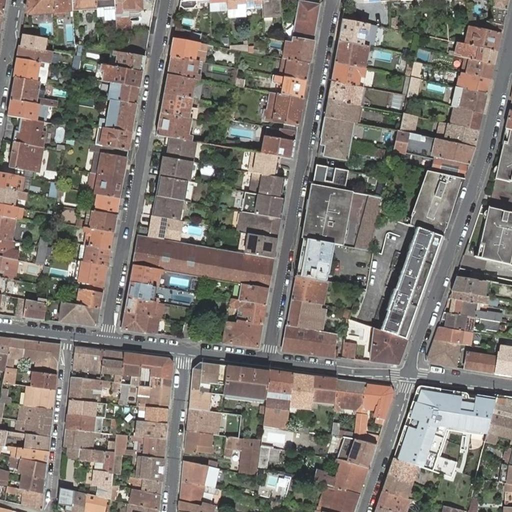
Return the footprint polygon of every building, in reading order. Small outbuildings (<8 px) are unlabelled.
[(28,0),(27,12),(29,14),(54,12),(53,0),(28,0)] [(53,0),(54,12),(54,16),(63,15),(65,13),(65,12),(73,11),(72,0),(53,0)] [(95,0),(72,0),(73,11),(73,13),(96,11),(95,0)] [(114,0),(95,0),(96,11),(97,14),(104,14),(105,21),(116,20),(115,17),(115,9),(114,0)] [(140,0),(114,0),(115,9),(115,17),(116,20),(117,33),(120,32),(125,32),(131,32),(131,24),(129,24),(129,16),(129,10),(141,9),(140,0)] [(180,0),(180,3),(180,6),(184,10),(194,9),(197,5),(197,3),(209,2),(209,0),(180,0)] [(244,0),(226,0),(227,2),(227,9),(228,17),(228,20),(236,20),(237,17),(246,17),(245,4),(245,3),(245,1),(244,0)] [(261,0),(262,1),(262,3),(263,16),(282,15),(280,0),(261,0)] [(492,0),(493,7),(494,23),(503,25),(508,0),(492,0)] [(288,60),(309,64),(313,42),(320,5),(304,2),(299,1),(293,34),(292,39),(291,42),(286,42),(283,59),(285,59),(288,60)] [(227,2),(210,3),(210,10),(227,9),(227,2)] [(468,17),(469,27),(485,30),(487,22),(468,17)] [(30,19),(26,18),(23,34),(36,36),(38,28),(28,27),(30,19)] [(342,20),(339,41),(362,45),(364,36),(366,36),(368,29),(371,29),(372,26),(358,23),(342,20)] [(487,22),(485,30),(501,34),(503,25),(494,23),(487,22)] [(376,26),(372,26),(371,29),(368,29),(366,36),(364,36),(362,45),(368,46),(372,47),(376,26)] [(485,30),(469,27),(465,45),(497,52),(501,34),(485,30)] [(176,28),(174,39),(189,42),(190,33),(191,31),(176,28)] [(126,54),(145,57),(150,31),(131,32),(126,54)] [(283,41),(286,42),(291,42),(292,39),(293,34),(283,33),(283,41)] [(22,35),(20,46),(45,50),(46,40),(22,35)] [(174,39),(171,56),(194,61),(198,62),(202,62),(203,62),(204,62),(207,45),(201,44),(199,44),(197,43),(191,42),(189,42),(174,39)] [(339,41),(334,63),(364,69),(368,46),(362,45),(339,41)] [(454,56),(465,58),(469,59),(494,65),(497,52),(465,45),(458,43),(455,54),(450,52),(449,55),(454,56)] [(20,46),(18,59),(42,63),(47,65),(48,65),(50,65),(52,51),(45,50),(20,46)] [(116,68),(142,73),(145,57),(126,54),(114,52),(114,55),(117,56),(116,68)] [(406,77),(411,77),(414,63),(415,56),(410,55),(406,76),(406,77)] [(171,56),(167,75),(194,80),(200,81),(203,62),(202,62),(198,62),(194,61),(171,56)] [(465,74),(490,80),(494,65),(469,59),(465,58),(461,73),(462,73),(465,74)] [(44,68),(47,65),(42,63),(18,59),(14,78),(36,82),(36,78),(38,67),(44,68)] [(285,77),(306,81),(309,64),(288,60),(285,59),(283,59),(280,77),(285,77)] [(334,63),(331,82),(358,86),(362,87),(363,79),(364,75),(365,69),(364,69),(334,63)] [(44,68),(38,67),(36,78),(45,80),(48,65),(47,65),(44,68)] [(111,83),(140,88),(142,73),(116,68),(102,65),(100,72),(104,73),(102,81),(111,83)] [(457,88),(487,94),(490,80),(465,74),(462,73),(461,76),(459,76),(457,88)] [(167,75),(164,94),(191,99),(194,99),(198,101),(199,95),(202,81),(194,80),(167,75)] [(280,77),(280,76),(279,81),(284,82),(284,84),(278,83),(276,94),(278,94),(303,99),(306,81),(285,77),(280,77)] [(407,96),(411,78),(411,77),(406,77),(402,95),(407,96)] [(37,99),(40,82),(36,82),(14,78),(10,100),(35,105),(39,106),(43,106),(56,108),(57,102),(44,100),(37,99)] [(416,99),(420,79),(418,79),(411,78),(407,96),(407,97),(416,99)] [(236,79),(235,86),(243,88),(244,80),(236,79)] [(331,82),(328,100),(359,106),(362,87),(358,86),(331,82)] [(137,105),(140,88),(111,83),(108,100),(110,100),(137,105)] [(482,114),(487,94),(457,88),(455,87),(451,106),(459,108),(482,114)] [(298,126),(303,99),(278,94),(276,94),(270,93),(268,102),(267,110),(265,120),(273,121),(284,123),(283,130),(297,133),(298,126)] [(164,94),(160,113),(188,118),(191,103),(194,104),(194,99),(191,99),(164,94)] [(10,100),(8,116),(21,118),(36,121),(39,106),(35,105),(10,100)] [(131,133),(137,105),(110,100),(105,129),(131,133)] [(358,124),(361,106),(359,106),(328,100),(325,118),(354,123),(356,123),(358,124)] [(478,131),(482,114),(459,108),(454,126),(478,131)] [(169,138),(191,141),(192,137),(188,136),(191,118),(188,118),(160,113),(156,136),(166,137),(169,138)] [(416,117),(403,114),(400,131),(408,133),(413,134),(416,117)] [(42,132),(43,122),(41,122),(36,121),(21,118),(18,132),(15,131),(14,142),(43,148),(45,133),(42,132)] [(365,159),(392,164),(394,152),(350,144),(354,123),(325,118),(321,138),(322,138),(320,145),(325,145),(349,150),(348,152),(366,155),(365,159)] [(475,148),(478,131),(454,126),(449,124),(440,122),(436,139),(438,139),(445,141),(475,148)] [(128,151),(131,133),(105,129),(98,127),(95,145),(102,146),(115,149),(128,151)] [(511,130),(505,128),(501,143),(502,143),(498,164),(501,165),(499,174),(510,176),(509,181),(510,182),(510,181),(511,181),(511,130)] [(283,130),(280,130),(279,139),(265,136),(261,136),(260,140),(264,140),(262,154),(279,157),(281,158),(292,160),(295,142),(297,133),(283,130)] [(408,133),(400,131),(399,131),(394,151),(404,153),(408,133)] [(469,165),(475,148),(445,141),(438,139),(436,139),(413,134),(408,133),(404,153),(433,160),(434,157),(469,165)] [(191,162),(195,142),(193,142),(191,141),(169,138),(168,146),(166,158),(190,162),(191,162)] [(39,172),(43,148),(14,142),(9,167),(39,172)] [(102,153),(113,156),(115,149),(102,146),(95,145),(90,144),(89,151),(97,153),(102,153)] [(347,161),(348,152),(349,150),(325,145),(323,156),(347,161)] [(127,158),(128,151),(115,149),(113,156),(102,153),(97,153),(96,157),(101,158),(98,174),(123,179),(127,158)] [(262,154),(252,153),(249,173),(254,173),(276,177),(278,166),(279,157),(262,154)] [(404,153),(401,166),(427,171),(430,172),(433,160),(404,153)] [(188,182),(191,162),(190,162),(166,158),(162,157),(159,177),(186,182),(188,182)] [(464,179),(469,165),(434,157),(433,160),(430,172),(462,179),(464,179)] [(198,163),(191,162),(188,182),(194,183),(198,163)] [(501,165),(498,164),(494,178),(509,181),(510,176),(499,174),(501,165)] [(346,171),(316,166),(312,185),(343,191),(346,171)] [(448,224),(462,179),(430,172),(427,171),(412,212),(414,213),(413,214),(412,215),(412,216),(411,217),(411,218),(410,219),(410,220),(410,221),(410,222),(409,223),(409,225),(409,226),(416,228),(441,237),(442,236),(443,235),(444,233),(444,232),(445,231),(445,229),(446,228),(446,226),(446,225),(446,224),(448,224)] [(0,172),(0,188),(15,191),(18,176),(0,172)] [(250,193),(285,199),(286,193),(286,191),(282,190),(284,179),(276,177),(254,173),(250,193)] [(120,199),(123,179),(98,174),(94,194),(97,195),(120,199)] [(18,176),(15,191),(22,192),(24,177),(18,176)] [(159,177),(155,196),(183,201),(184,202),(188,183),(188,182),(186,182),(159,177)] [(57,199),(57,196),(58,187),(59,183),(53,182),(50,197),(57,199)] [(312,224),(345,231),(348,214),(345,213),(342,213),(343,207),(346,207),(349,192),(312,185),(307,212),(314,213),(312,224)] [(215,187),(214,206),(221,207),(222,188),(215,187)] [(0,188),(0,204),(14,207),(15,198),(18,198),(18,197),(26,198),(27,193),(22,192),(15,191),(0,188)] [(245,192),(242,212),(281,219),(283,209),(285,199),(250,193),(245,192)] [(117,216),(120,199),(97,195),(94,212),(117,216)] [(156,209),(155,217),(179,221),(181,210),(184,210),(185,202),(184,202),(183,201),(155,196),(153,209),(156,209)] [(382,198),(370,196),(368,202),(381,206),(382,198)] [(381,206),(368,202),(366,209),(379,212),(381,206)] [(0,204),(0,215),(15,219),(18,208),(14,207),(0,204)] [(488,207),(485,221),(489,222),(491,213),(501,215),(502,210),(488,207)] [(378,215),(379,212),(366,209),(364,216),(377,218),(378,215)] [(511,212),(508,212),(508,213),(503,211),(502,210),(501,215),(491,213),(489,222),(485,221),(477,257),(509,265),(511,254),(511,212)] [(114,233),(117,216),(94,212),(88,211),(87,215),(92,216),(91,218),(87,217),(86,221),(77,219),(76,226),(84,228),(114,233)] [(241,233),(277,239),(280,226),(281,219),(242,212),(238,232),(241,233)] [(305,223),(309,224),(312,224),(314,213),(307,212),(307,213),(305,223)] [(0,215),(0,238),(7,240),(12,241),(16,219),(15,219),(0,215)] [(375,225),(377,218),(364,216),(363,222),(375,225)] [(154,229),(153,238),(175,242),(180,243),(184,222),(179,221),(155,217),(152,228),(150,228),(149,228),(154,229)] [(361,229),(373,231),(375,225),(363,222),(361,229)] [(333,244),(342,246),(345,231),(312,224),(309,224),(307,239),(333,244)] [(140,227),(138,236),(146,237),(148,228),(140,227)] [(111,250),(114,233),(84,228),(84,231),(87,232),(84,246),(87,246),(111,250)] [(444,238),(441,237),(416,228),(411,244),(438,253),(440,250),(444,238)] [(359,235),(372,238),(373,231),(361,229),(359,235)] [(245,254),(274,259),(277,239),(241,233),(240,243),(247,244),(245,254)] [(357,242),(370,245),(372,238),(359,235),(357,242)] [(246,285),(268,289),(274,259),(245,254),(238,253),(206,247),(180,243),(175,242),(153,238),(147,237),(146,237),(138,236),(133,265),(163,271),(201,277),(239,284),(246,285)] [(0,256),(1,257),(7,258),(18,260),(19,252),(13,251),(14,245),(18,246),(19,242),(15,242),(12,241),(7,240),(0,238),(0,256)] [(328,274),(333,244),(307,239),(303,239),(296,276),(326,281),(327,281),(328,274)] [(357,249),(368,251),(370,245),(357,242),(355,249),(357,249)] [(240,243),(238,253),(245,254),(247,244),(240,243)] [(411,244),(380,331),(407,341),(415,319),(413,314),(417,304),(421,302),(431,272),(434,266),(438,253),(411,244)] [(107,266),(111,250),(87,246),(84,246),(81,245),(78,261),(84,262),(107,266)] [(46,255),(47,248),(39,246),(36,264),(44,266),(46,255)] [(107,266),(84,262),(83,265),(87,266),(84,284),(104,288),(107,266)] [(162,274),(163,271),(133,265),(130,282),(157,287),(159,274),(162,274)] [(456,277),(470,279),(471,271),(459,269),(456,277)] [(323,305),(327,281),(326,281),(296,276),(291,299),(318,304),(323,305)] [(488,297),(491,283),(470,279),(456,277),(451,291),(453,291),(458,292),(488,297)] [(154,299),(157,287),(130,282),(127,297),(158,303),(163,304),(163,300),(158,300),(154,299)] [(100,309),(104,288),(84,284),(78,283),(77,293),(79,293),(78,302),(75,302),(74,305),(100,309)] [(265,305),(268,289),(246,285),(239,284),(239,287),(241,288),(239,300),(243,301),(265,305)] [(488,297),(458,292),(455,300),(477,303),(494,306),(496,306),(498,298),(488,297)] [(162,307),(163,304),(158,303),(127,297),(124,312),(152,317),(154,305),(157,306),(162,307)] [(44,321),(47,300),(38,298),(37,302),(26,300),(25,305),(24,318),(44,321)] [(262,325),(265,305),(243,301),(239,300),(231,299),(230,304),(232,307),(239,309),(241,313),(243,313),(242,318),(238,318),(238,321),(262,325)] [(291,299),(287,325),(313,330),(318,304),(291,299)] [(453,314),(475,318),(500,322),(501,322),(502,314),(487,311),(487,312),(476,311),(477,303),(455,300),(453,314)] [(97,327),(100,309),(74,305),(62,302),(60,322),(97,327)] [(413,314),(415,319),(419,309),(421,302),(417,304),(413,314)] [(121,330),(156,334),(157,330),(160,319),(154,318),(152,317),(124,312),(121,330)] [(441,319),(439,327),(445,328),(472,332),(473,329),(486,332),(487,329),(499,332),(500,322),(475,318),(453,314),(447,313),(447,320),(441,319)] [(258,348),(262,325),(238,321),(237,324),(228,323),(228,325),(226,325),(223,343),(258,348)] [(182,338),(189,339),(192,324),(185,323),(182,338)] [(200,325),(192,323),(192,324),(189,339),(197,339),(200,325)] [(333,357),(336,357),(337,351),(334,350),(336,334),(313,330),(287,325),(282,350),(333,357)] [(407,341),(380,331),(374,329),(368,327),(367,326),(363,361),(370,362),(399,365),(403,354),(407,341)] [(439,327),(434,339),(461,345),(471,346),(472,332),(445,328),(439,327)] [(0,367),(6,369),(7,362),(11,339),(0,337),(0,367)] [(25,341),(11,339),(7,362),(6,369),(14,370),(15,360),(23,361),(23,359),(23,357),(25,341)] [(461,345),(434,339),(427,359),(430,364),(457,368),(461,345)] [(38,342),(25,341),(23,357),(36,359),(38,342)] [(61,345),(38,342),(36,359),(35,367),(58,370),(61,345)] [(343,343),(342,358),(354,360),(355,344),(343,343)] [(75,347),(73,367),(88,369),(101,371),(104,350),(75,347)] [(493,374),(511,376),(511,348),(499,347),(498,352),(497,352),(496,358),(493,374)] [(101,378),(100,381),(104,381),(104,376),(106,377),(107,372),(116,373),(114,382),(121,383),(122,374),(124,353),(104,350),(101,371),(101,378)] [(142,355),(124,353),(122,374),(121,383),(123,383),(123,385),(128,385),(140,386),(142,355)] [(464,369),(493,374),(496,358),(489,357),(467,353),(464,369)] [(169,359),(142,355),(140,386),(171,389),(173,364),(169,359)] [(193,368),(189,409),(210,412),(211,403),(211,394),(199,392),(200,384),(210,385),(210,384),(224,385),(227,366),(199,362),(193,368)] [(269,371),(227,366),(224,385),(223,395),(266,400),(269,371)] [(16,370),(6,369),(3,383),(14,384),(16,370)] [(57,375),(28,371),(27,386),(29,386),(55,390),(57,375)] [(293,374),(269,371),(266,400),(265,405),(264,413),(263,426),(269,426),(276,427),(287,429),(289,407),(290,400),(293,374)] [(314,377),(293,374),(290,400),(289,407),(311,409),(312,403),(314,377)] [(104,381),(100,381),(97,380),(86,379),(72,377),(69,400),(100,403),(102,387),(109,387),(109,382),(104,381)] [(337,380),(314,377),(312,403),(334,406),(337,380)] [(366,384),(337,380),(334,406),(334,411),(340,412),(340,408),(357,410),(357,414),(362,414),(362,410),(366,384)] [(121,385),(121,383),(114,382),(112,390),(120,393),(121,393),(121,385)] [(354,432),(354,437),(356,439),(363,441),(376,445),(379,436),(364,433),(366,415),(367,410),(367,406),(378,407),(377,412),(375,423),(383,425),(394,393),(391,387),(366,384),(362,410),(362,414),(357,414),(354,432)] [(53,409),(55,390),(29,386),(26,406),(53,409)] [(171,389),(140,386),(139,395),(149,396),(149,398),(139,397),(138,407),(140,407),(169,409),(171,389)] [(420,386),(416,388),(393,459),(418,467),(442,475),(451,477),(457,462),(437,456),(446,429),(486,435),(496,398),(424,387),(420,386)] [(9,391),(2,390),(0,403),(5,403),(12,404),(12,398),(8,398),(9,391)] [(506,439),(504,447),(511,449),(511,397),(497,395),(496,398),(486,435),(484,442),(489,443),(491,435),(506,439)] [(69,404),(68,414),(97,417),(102,418),(105,418),(106,410),(94,408),(94,407),(88,406),(69,404)] [(52,425),(53,409),(26,406),(20,405),(18,420),(52,425)] [(167,424),(169,409),(140,407),(139,421),(145,422),(167,424)] [(226,436),(233,437),(239,438),(241,416),(221,413),(211,412),(210,412),(189,409),(186,431),(213,435),(218,435),(224,436),(226,436)] [(68,414),(66,430),(82,431),(97,433),(100,433),(102,418),(97,417),(68,414)] [(50,437),(52,425),(18,420),(17,420),(16,432),(26,433),(50,437)] [(166,439),(167,424),(145,422),(145,430),(137,430),(137,433),(134,433),(134,436),(135,436),(137,436),(166,439)] [(333,423),(332,435),(354,437),(354,432),(339,430),(340,424),(333,423)] [(269,426),(263,426),(262,432),(261,440),(260,446),(273,448),(276,427),(269,426)] [(67,447),(80,449),(92,451),(93,438),(97,438),(97,433),(82,431),(66,430),(64,447),(67,447)] [(186,431),(185,452),(196,454),(196,451),(202,452),(212,453),(212,446),(213,438),(213,435),(186,431)] [(49,452),(50,437),(26,433),(16,432),(13,432),(12,436),(16,437),(19,436),(20,437),(19,448),(24,449),(49,452)] [(126,435),(120,435),(117,434),(115,454),(120,454),(125,455),(126,444),(125,444),(126,435)] [(164,459),(166,439),(137,436),(135,436),(135,439),(142,439),(141,452),(135,451),(135,456),(139,457),(164,459)] [(224,457),(229,457),(230,454),(231,448),(233,448),(234,445),(232,444),(233,437),(226,436),(224,457)] [(343,460),(348,461),(369,468),(376,445),(363,441),(356,439),(354,437),(346,436),(337,460),(343,460)] [(230,454),(229,457),(232,458),(233,450),(242,452),(239,472),(255,474),(256,468),(259,440),(243,439),(239,438),(233,437),(232,444),(234,445),(233,448),(231,448),(230,454)] [(261,446),(258,468),(267,469),(268,463),(278,464),(279,449),(273,448),(261,446)] [(48,465),(49,452),(24,449),(19,448),(9,447),(8,451),(12,452),(11,457),(48,465)] [(79,459),(80,449),(67,447),(66,458),(79,459)] [(113,474),(115,454),(109,453),(92,451),(80,449),(79,459),(96,462),(94,484),(99,485),(97,496),(108,499),(110,500),(111,492),(112,487),(112,484),(113,474)] [(511,465),(511,449),(509,449),(508,453),(505,452),(503,458),(506,458),(505,464),(511,465)] [(26,475),(46,480),(48,465),(11,457),(10,462),(11,462),(10,468),(20,470),(19,474),(26,475)] [(162,482),(164,459),(139,457),(137,478),(162,482)] [(393,459),(387,475),(412,483),(418,467),(393,459)] [(317,471),(314,481),(324,484),(360,495),(369,468),(348,461),(343,460),(337,460),(336,462),(341,464),(336,480),(325,475),(326,473),(317,471)] [(184,461),(182,481),(208,487),(209,483),(202,481),(202,478),(214,481),(217,469),(184,461)] [(8,483),(8,481),(10,472),(0,469),(0,484),(8,486),(8,483)] [(44,494),(46,480),(26,475),(25,486),(18,485),(19,483),(8,481),(8,483),(8,486),(8,487),(18,489),(25,490),(44,494)] [(387,475),(382,491),(398,496),(407,498),(412,483),(387,475)] [(266,487),(275,489),(278,479),(268,477),(266,487)] [(160,496),(162,482),(137,478),(135,478),(134,483),(142,484),(140,491),(160,496)] [(182,481),(180,501),(201,507),(202,502),(204,492),(218,495),(219,490),(208,487),(182,481)] [(322,511),(353,511),(360,495),(324,484),(318,506),(313,505),(312,510),(316,511),(317,511),(322,511)] [(511,511),(511,485),(505,484),(503,511),(511,511)] [(43,509),(44,494),(25,490),(18,489),(8,487),(7,492),(17,494),(17,492),(24,494),(23,506),(42,510),(43,509)] [(66,511),(72,511),(73,503),(74,491),(60,488),(58,500),(68,502),(66,511)] [(159,510),(160,496),(140,491),(136,490),(129,488),(127,503),(130,504),(135,505),(159,510)] [(83,511),(84,511),(86,494),(74,491),(73,503),(72,511),(83,511)] [(398,496),(382,491),(376,507),(395,511),(406,511),(410,499),(407,498),(398,496)] [(109,511),(110,505),(107,505),(108,499),(97,496),(86,494),(84,511),(90,511),(108,511),(109,511)] [(467,511),(476,511),(478,499),(471,498),(468,511),(467,511)] [(180,501),(179,511),(180,511),(212,511),(214,505),(208,503),(202,502),(201,507),(180,501)] [(158,511),(159,510),(135,505),(130,504),(127,503),(127,511),(158,511)]
